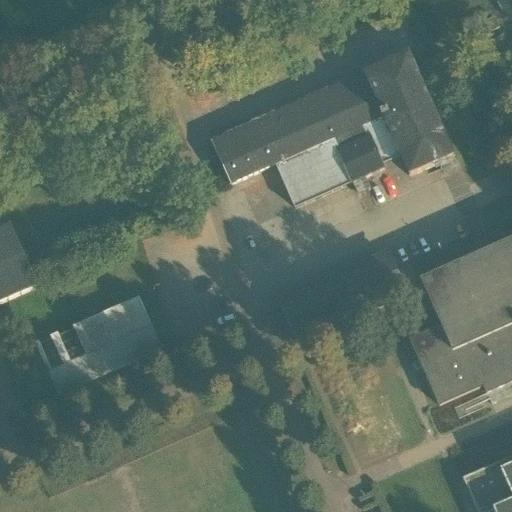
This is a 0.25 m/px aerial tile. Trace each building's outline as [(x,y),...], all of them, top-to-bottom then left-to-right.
[(481,25),(486,36),(499,29),(494,18),(481,25)] [(508,44),(503,36),(482,47),(487,56),(508,44)] [(409,178),(453,158),(408,56),(376,71),(376,72),(379,70),(381,75),(368,81),(366,77),(367,77),(366,72),(363,73),(369,86),(245,141),(241,131),(240,130),(211,143),(230,187),(275,167),(294,211),(384,172),(381,166),(400,158),(409,178)] [(0,306),(36,291),(20,255),(9,231),(0,234),(0,306)] [(511,243),(421,284),(441,329),(410,343),(439,407),(483,388),(486,395),(511,383),(511,377),(511,375),(511,374),(511,243)] [(148,329),(146,324),(137,303),(78,329),(38,346),(40,351),(29,356),(39,378),(50,373),(52,378),(59,395),(158,351),(148,329)] [(511,511),(511,458),(462,481),(476,511),(511,511)]
